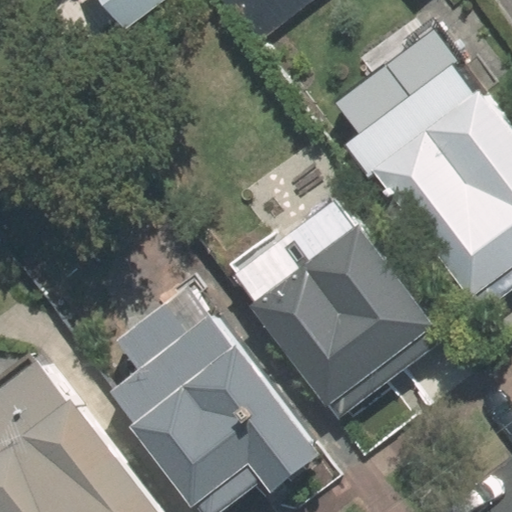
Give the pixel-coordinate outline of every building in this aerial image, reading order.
[(116,0),(142,32),(182,0),(116,0)] [(315,0),(230,0),(263,41),(315,0)] [(511,103),(457,31),(350,112),(487,293),(511,274),(511,103)] [(356,190),(245,277),(354,415),(465,328),(356,190)] [(153,364),(126,383),(214,509),(277,464),(291,484),(340,450),(216,272),(131,332),(153,364)] [(177,511),(59,349),(0,391),(0,484),(20,511),(177,511)]
